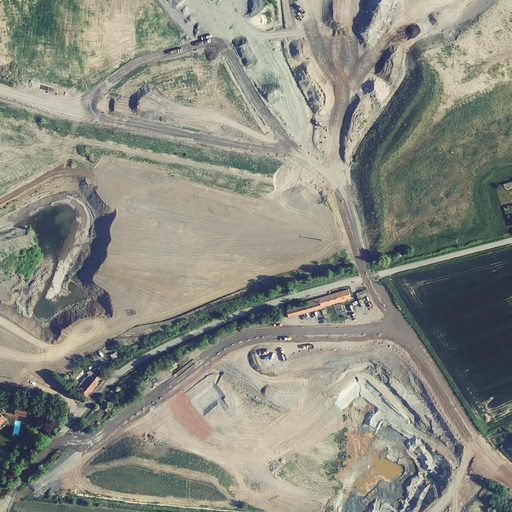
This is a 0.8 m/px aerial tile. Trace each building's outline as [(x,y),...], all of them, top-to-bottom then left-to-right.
[(349,285),(320,293),(322,301),(341,296),(351,293),(349,285)] [(370,288),(356,294),(358,300),(373,294),(370,288)] [(309,296),(310,299),(311,304),(322,301),(320,293),(309,296)] [(310,299),(300,302),(302,307),(311,304),(310,299)] [(288,305),(290,311),(302,307),(300,302),(288,305)] [(86,391),(98,377),(91,371),(80,384),(81,385),(79,387),(84,391),(85,390),(86,391)] [(26,402),(15,401),(14,409),(15,409),(17,410),(24,411),(26,402)]
